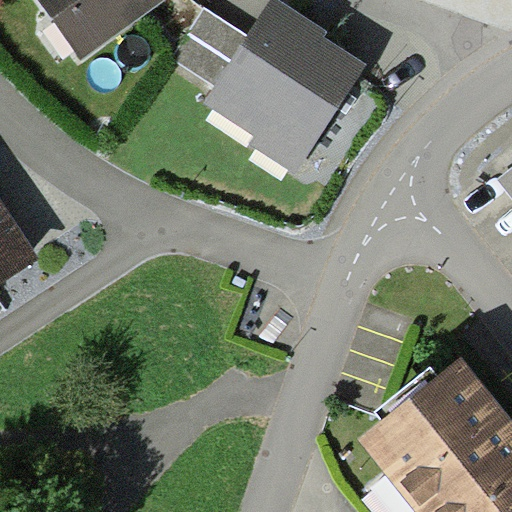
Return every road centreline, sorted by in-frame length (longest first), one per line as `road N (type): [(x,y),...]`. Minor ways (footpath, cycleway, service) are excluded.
road 1 (unknown): [(324,353),(200,425),(111,511)]
road 2 (residential): [(344,292),(269,511)]
road 3 (residential): [(344,292),(156,214)]
road 4 (residential): [(156,214),(129,247),(0,338)]
road 5 (residential): [(156,214),(83,171),(0,105)]
road 6 (residential): [(511,67),(387,195)]
road 7 (residential): [(387,195),(442,234),(511,318)]
